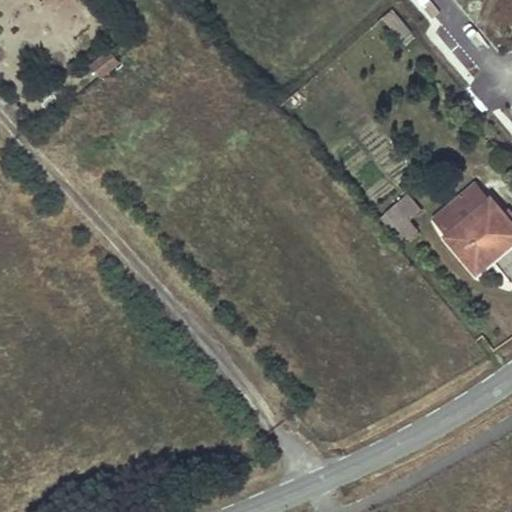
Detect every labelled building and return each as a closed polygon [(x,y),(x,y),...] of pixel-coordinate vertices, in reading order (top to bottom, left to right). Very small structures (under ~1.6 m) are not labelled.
[(108,52),(90,68),(99,77),(116,62),(108,52)] [(445,237),(490,198),(474,179),(429,218),(445,237)] [(445,237),(460,254),(475,271),(511,239),(511,223),(490,198),(445,237)] [(395,202),(387,209),(397,221),(394,222),(408,239),(419,229),(395,202)] [(398,248),(408,239),(394,222),(397,221),(387,209),(375,221),(398,248)]
